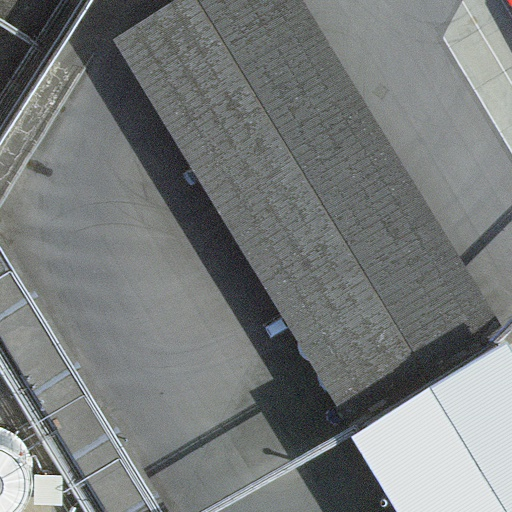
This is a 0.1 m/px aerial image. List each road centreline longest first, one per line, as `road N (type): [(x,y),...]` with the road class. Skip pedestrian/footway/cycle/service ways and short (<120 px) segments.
road 1 (unknown): [(158,0),(121,28),(84,87),(68,184),(106,369),(169,511)]
road 2 (unknown): [(511,181),(430,0)]
